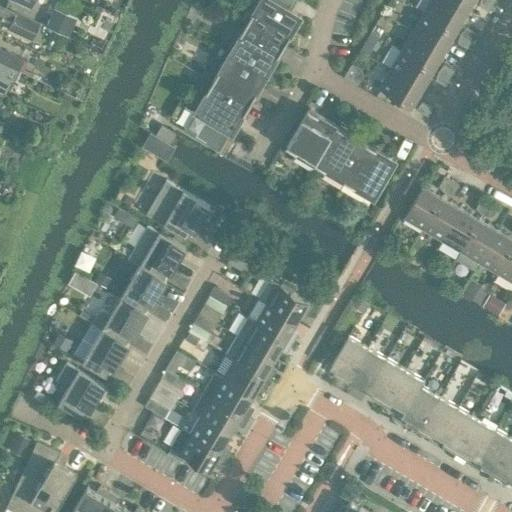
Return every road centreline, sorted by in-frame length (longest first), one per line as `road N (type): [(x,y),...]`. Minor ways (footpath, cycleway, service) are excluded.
road 1 (residential): [(487,511),(291,385),(214,511)]
road 2 (residential): [(105,451),(225,240)]
road 3 (residential): [(332,0),(316,72),(434,139)]
road 4 (residential): [(434,139),(511,9)]
road 5 (residential): [(211,511),(105,451)]
